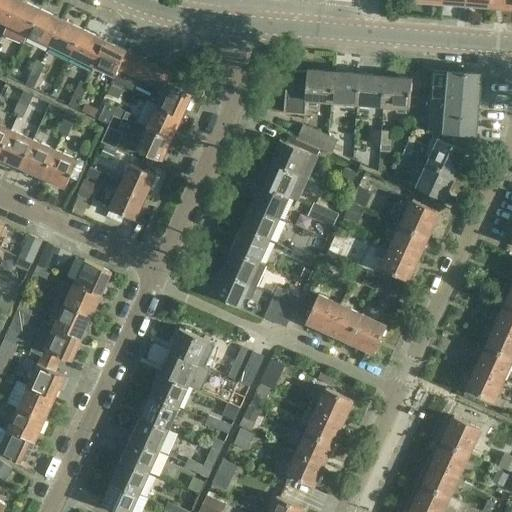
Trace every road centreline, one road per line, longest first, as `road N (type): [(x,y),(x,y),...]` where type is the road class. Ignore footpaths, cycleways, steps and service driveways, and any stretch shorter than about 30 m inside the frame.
road 1 (residential): [(396,395),(511,126)]
road 2 (residential): [(149,286),(396,395)]
road 3 (residential): [(155,273),(236,97),(247,28)]
road 4 (residential): [(48,511),(149,286)]
road 5 (tertiary): [(331,34),(511,47)]
road 6 (residential): [(155,273),(0,202)]
road 7 (tertiary): [(118,0),(247,28)]
road 8 (residential): [(343,511),(396,395)]
